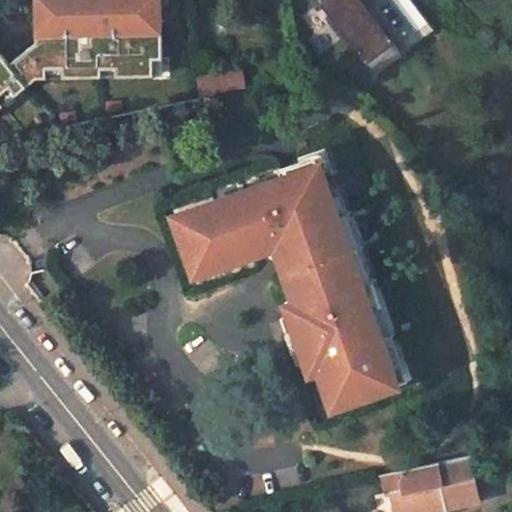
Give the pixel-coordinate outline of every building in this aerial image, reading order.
[(0,58),(0,108),(1,108),(0,107),(0,98),(9,91),(14,97),(35,80),(41,78),(41,69),(58,69),(58,77),(96,77),(96,70),(111,70),(111,77),(147,77),(147,64),(155,64),(154,0),(31,0),(32,45),(6,66),(0,58)] [(357,0),(316,0),(363,63),(390,43),(357,0)] [(357,0),(390,43),(394,40),(364,0),(357,0)] [(147,64),(147,77),(155,77),(155,64),(147,64)] [(41,69),(41,78),(58,77),(58,69),(41,69)] [(234,73),(208,78),(211,96),(237,91),(234,73)] [(194,81),(197,99),(197,101),(211,98),(211,97),(211,96),(208,78),(194,81)] [(0,98),(0,107),(1,108),(14,97),(9,91),(0,98)] [(296,160),(299,166),(314,161),(320,178),(330,175),(321,151),(296,160)] [(280,183),(182,217),(184,222),(201,269),(203,277),(276,251),(300,317),(279,324),(287,347),(298,344),(305,365),(316,361),(320,375),(332,408),(393,387),(390,382),(377,342),(366,312),(358,288),(363,286),(356,266),(351,268),(342,242),(347,240),(340,220),(335,221),(326,196),(320,178),(314,161),(299,166),(277,174),(280,183)] [(336,193),(326,196),(335,221),(340,220),(347,240),(342,242),(351,268),(356,266),(363,286),(358,288),(366,312),(379,308),(362,258),(354,260),(349,247),(357,245),(347,217),(345,218),(336,193)] [(201,269),(184,222),(173,226),(190,274),(201,269)] [(387,339),(377,342),(390,382),(401,378),(387,339)] [(316,361),(305,365),(309,379),(320,375),(316,361)] [(393,496),(396,511),(411,511),(441,505),(442,511),(474,504),(464,458),(377,478),(382,499),(393,496)]
